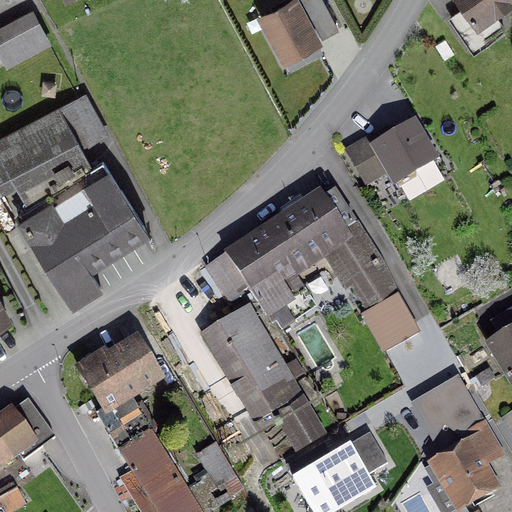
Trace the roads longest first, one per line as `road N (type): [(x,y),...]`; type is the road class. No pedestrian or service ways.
road 1 (residential): [(408,0),(321,132),(256,197),(27,359)]
road 2 (residential): [(27,359),(108,511)]
